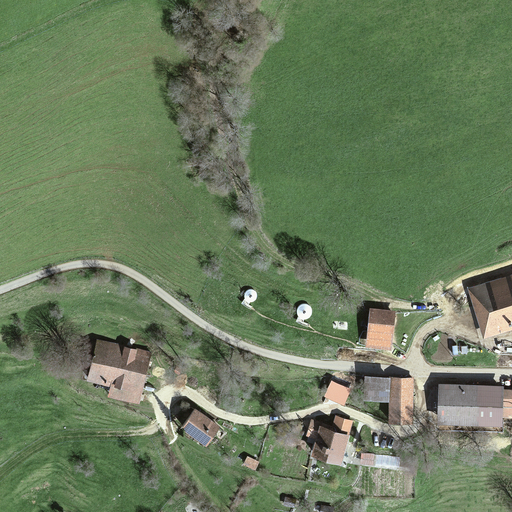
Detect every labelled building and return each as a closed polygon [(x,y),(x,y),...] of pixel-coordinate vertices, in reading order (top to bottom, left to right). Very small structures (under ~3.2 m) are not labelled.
[(511,275),(470,289),(484,337),(511,328),(511,275)] [(370,309),(367,346),(392,349),(395,311),(370,309)] [(150,353),(96,341),(88,380),(112,386),(110,395),(139,402),(150,353)] [(413,378),(365,377),(365,400),(389,401),(389,424),(413,424),(413,378)] [(351,389),(331,380),(324,396),(344,405),(351,389)] [(438,384),(437,424),(502,427),(503,418),(503,389),(504,386),(438,384)] [(511,389),(503,389),(503,418),(511,417),(511,389)] [(196,410),(182,427),(206,445),(220,428),(196,410)] [(316,439),(311,456),(341,465),(354,420),(335,415),(332,425),(311,419),(306,436),(316,439)]
